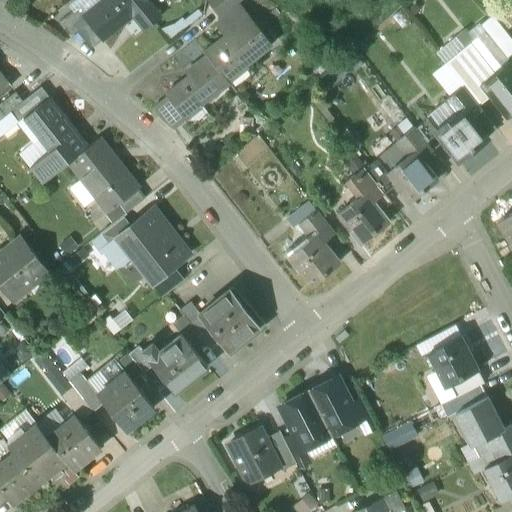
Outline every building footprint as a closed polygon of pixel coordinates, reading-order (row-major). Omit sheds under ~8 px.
[(81,17),(94,7),(88,0),(75,0),(67,7),(71,12),(75,9),(81,17)] [(102,0),(94,7),(81,17),(82,18),(100,41),(130,18),(147,5),(143,0),(102,0)] [(207,0),(223,19),(240,6),(247,0),(207,0)] [(511,0),(505,0),(495,8),(511,28),(511,27),(511,0)] [(147,5),(130,18),(141,32),(159,19),(147,5)] [(240,6),(223,19),(232,32),(204,53),(206,56),(224,79),(243,64),(245,66),(271,46),(240,6)] [(70,39),(78,33),(72,26),(82,18),(81,17),(75,9),(71,12),(58,23),(70,39)] [(511,40),(510,38),(493,16),(480,26),(486,34),(493,42),(506,59),(507,59),(511,54),(511,40)] [(100,41),(82,18),(72,26),(78,33),(90,48),(100,41)] [(511,114),(511,64),(507,59),(506,59),(493,42),(486,34),(471,46),(494,75),(481,86),(490,97),(507,118),(511,114)] [(471,46),(462,35),(458,39),(467,49),(471,46)] [(494,75),(471,46),(467,49),(446,67),(462,88),(477,107),(490,97),(481,86),(494,75)] [(224,79),(206,56),(192,67),(195,71),(165,94),(167,97),(180,113),(193,103),(196,107),(227,83),(224,79)] [(453,95),(462,88),(446,67),(437,74),(453,95)] [(0,95),(10,88),(0,74),(0,95)] [(477,107),(462,88),(453,95),(444,102),(456,117),(464,111),(471,119),(481,111),(477,107)] [(22,103),(15,109),(23,120),(49,100),(40,89),(22,103)] [(22,103),(16,94),(0,105),(0,113),(3,118),(15,109),(22,103)] [(180,113),(167,97),(153,108),(162,119),(174,129),(186,120),(180,113)] [(38,139),(42,143),(67,124),(60,115),(62,114),(50,99),(49,100),(23,120),(24,121),(33,114),(41,123),(32,131),(38,139)] [(426,117),(437,131),(445,125),(434,110),(426,117)] [(437,131),(436,132),(449,147),(447,149),(458,163),(487,140),(471,119),(464,111),(456,117),(445,125),(437,131)] [(481,111),(471,119),(487,140),(497,132),(481,111)] [(77,137),(67,124),(42,143),(49,153),(30,168),(42,184),(69,163),(88,148),(78,136),(77,137)] [(431,152),(413,129),(395,143),(407,157),(415,152),(421,160),(431,152)] [(139,189),(100,138),(88,148),(69,163),(81,178),(83,177),(109,210),(107,212),(108,213),(118,205),(138,190),(139,189)] [(49,153),(42,143),(38,139),(19,154),(30,168),(49,153)] [(421,160),(415,152),(407,157),(387,173),(399,188),(397,189),(408,203),(438,180),(421,160)] [(376,184),(386,198),(397,189),(378,164),(366,173),(376,184)] [(366,173),(357,180),(354,175),(345,182),(358,198),(366,192),(376,184),(366,173)] [(386,198),(376,184),(366,192),(379,208),(389,200),(386,198)] [(138,190),(118,205),(125,215),(127,213),(145,199),(138,190)] [(358,198),(339,213),(352,229),(350,231),(360,244),(389,221),(379,208),(366,192),(358,198)] [(108,213),(115,223),(125,215),(118,205),(108,213)] [(306,205),(287,219),(293,226),(298,223),(312,212),(306,205)] [(189,253),(153,207),(134,222),(125,229),(125,230),(140,249),(119,266),(131,282),(140,276),(165,256),(172,264),(171,265),(172,266),(189,253)] [(334,234),(315,210),(312,212),(298,223),(310,238),(317,233),(324,241),(334,234)] [(127,213),(125,215),(115,223),(100,234),(108,244),(125,230),(125,229),(134,222),(127,213)] [(511,213),(497,223),(506,237),(507,236),(511,243),(511,213)] [(324,241),(317,233),(310,238),(290,254),(302,270),(300,271),(311,284),(340,262),(324,241)] [(20,237),(0,252),(0,287),(12,303),(50,274),(20,237)] [(171,265),(172,264),(165,256),(140,276),(148,286),(173,267),(172,266),(171,265)] [(183,280),(173,267),(148,286),(159,299),(183,280)] [(0,309),(2,311),(12,303),(0,287),(0,309)] [(226,288),(197,312),(220,340),(228,351),(258,328),(226,288)] [(184,315),(201,337),(210,348),(220,340),(197,312),(188,301),(179,309),(184,315)] [(201,337),(184,315),(171,325),(181,336),(182,335),(191,345),(201,337)] [(435,336),(440,347),(461,336),(461,337),(473,331),(467,319),(435,336)] [(181,336),(159,352),(151,342),(141,350),(140,351),(153,365),(173,391),(207,365),(191,345),(182,335),(181,336)] [(430,352),(440,347),(435,336),(426,340),(425,341),(430,352)] [(430,352),(439,371),(437,372),(445,386),(451,383),(477,369),(461,337),(461,336),(440,347),(430,352)] [(141,350),(138,346),(128,354),(142,373),(153,365),(140,351),(141,350)] [(131,382),(142,373),(128,354),(116,363),(122,370),(131,382)] [(0,384),(12,375),(0,359),(0,384)] [(484,383),(477,369),(451,383),(458,396),(480,384),(484,383)] [(94,391),(104,404),(126,432),(154,410),(131,382),(122,370),(94,391)] [(67,380),(68,382),(73,388),(92,412),(104,404),(94,391),(78,371),(67,380)] [(358,419),(337,378),(309,392),(331,435),(359,420),(358,419)] [(68,382),(57,391),(61,396),(73,388),(68,382)] [(449,401),(458,396),(451,383),(445,386),(428,395),(434,408),(449,401)] [(458,396),(449,401),(455,413),(487,397),(480,384),(458,396)] [(73,388),(61,396),(81,421),(92,412),(73,388)] [(309,392),(280,407),(301,448),(302,449),(331,435),(309,392)] [(487,397),(455,413),(463,428),(464,427),(474,445),(479,456),(481,455),(482,455),(491,450),(485,440),(505,429),(505,428),(488,397),(487,397)] [(369,414),(358,419),(359,420),(366,434),(377,429),(369,414)] [(76,416),(47,438),(66,461),(73,470),(86,460),(85,458),(100,446),(76,416)] [(36,424),(7,446),(11,452),(36,484),(47,475),(49,478),(58,470),(57,468),(66,461),(47,438),(36,424)] [(505,429),(485,440),(491,450),(511,439),(511,424),(505,428),(505,429)] [(260,429),(228,445),(247,482),(279,466),(265,439),(260,429)] [(291,454),(280,432),(265,439),(279,466),(281,471),(296,464),(291,454)] [(511,439),(491,450),(497,462),(511,454),(511,439)] [(301,448),(291,454),(296,464),(299,469),(309,464),(302,449),(301,448)] [(491,450),(482,455),(482,456),(470,462),(476,473),(486,468),(494,485),(493,486),(501,501),(511,495),(511,454),(497,462),(491,450)] [(11,452),(0,461),(0,488),(12,504),(36,484),(11,452)] [(400,474),(375,487),(380,498),(405,485),(400,474)] [(394,494),(357,511),(398,511),(403,510),(394,494)] [(509,511),(511,511),(511,495),(501,501),(502,505),(493,510),(493,511),(509,511)] [(194,506),(197,511),(212,511),(206,501),(194,506)]
